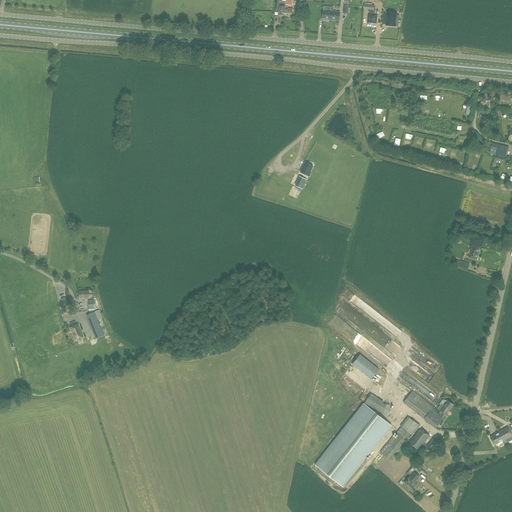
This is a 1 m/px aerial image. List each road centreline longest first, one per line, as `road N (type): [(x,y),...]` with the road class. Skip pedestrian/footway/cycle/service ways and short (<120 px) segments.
road 1 (unclassified): [(511,62),(0,13)]
road 2 (unclassified): [(511,82),(0,35)]
road 3 (primary): [(511,72),(0,25)]
road 4 (tertiary): [(449,511),(511,249)]
